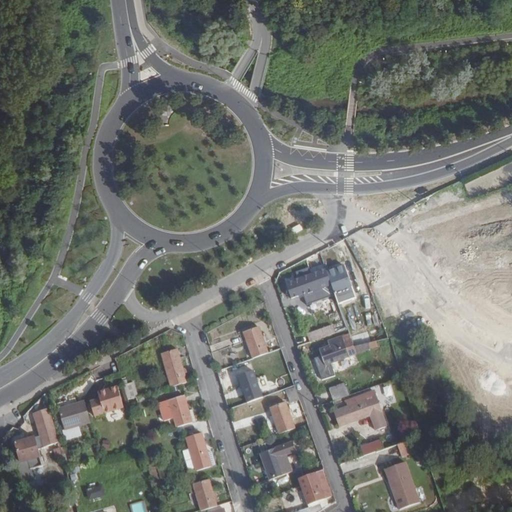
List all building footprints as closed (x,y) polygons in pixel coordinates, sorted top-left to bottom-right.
[(275,214),(285,217),(287,210),(277,207),(275,214)] [(511,224),(484,233),(505,299),(511,296),(511,224)] [(329,279),(341,275),(339,267),(327,271),(329,279)] [(292,299),(332,285),(329,279),(327,271),(326,270),(319,273),(319,271),(311,274),(302,277),(286,283),(292,299)] [(336,297),(354,291),(347,273),(341,275),(329,279),(332,285),(336,297)] [(336,297),(338,303),(356,297),(354,291),(336,297)] [(307,335),(310,343),(335,334),(333,326),(307,335)] [(253,359),(268,354),(258,328),(243,333),(253,359)] [(326,366),(357,355),(357,354),(354,347),(349,334),(327,342),(329,347),(320,350),(326,366)] [(357,354),(379,347),(377,341),(354,347),(357,354)] [(171,388),(186,383),(176,350),(161,355),(171,388)] [(238,377),(247,403),(262,398),(253,372),(238,377)] [(133,384),(123,386),(127,400),(138,397),(133,384)] [(330,389),(334,401),(349,396),(345,384),(330,389)] [(299,401),(294,387),(285,390),(290,404),(299,401)] [(90,403),(94,416),(122,408),(116,388),(98,394),(99,400),(90,403)] [(371,393),(349,401),(351,405),(334,412),(340,427),(371,416),(376,431),(387,427),(374,392),(371,393)] [(144,401),(142,396),(138,397),(127,400),(129,405),(144,401)] [(168,401),(176,428),(192,423),(188,411),(183,397),(168,401)] [(90,423),(84,402),(58,410),(64,430),(90,423)] [(270,409),(279,434),(295,429),(286,403),(270,409)] [(58,442),(49,408),(33,414),(40,436),(14,444),(21,471),(41,465),(37,449),(58,442)] [(196,472),(211,468),(209,459),(207,454),(201,434),(186,439),(196,472)] [(387,438),(390,446),(397,443),(394,435),(387,438)] [(453,441),(456,452),(470,448),(466,437),(453,441)] [(361,447),(365,456),(384,449),(381,440),(361,447)] [(407,441),(397,444),(401,456),(411,453),(407,441)] [(439,457),(425,462),(428,472),(433,489),(448,484),(468,478),(482,473),(495,469),(493,463),(487,442),(473,447),(470,448),(456,452),(453,453),(439,457)] [(269,480),(284,475),(281,467),(278,459),(283,457),(296,452),(293,443),(260,454),(269,480)] [(152,456),(145,459),(152,483),(160,480),(152,456)] [(278,459),(281,467),(289,464),(287,461),(285,461),(283,457),(278,459)] [(315,474),(299,480),(309,505),(330,497),(324,479),(321,471),(315,474)] [(167,487),(166,481),(153,485),(154,491),(167,487)] [(201,511),(216,506),(209,481),(193,485),(201,511)] [(86,489),(89,500),(105,496),(102,484),(86,489)] [(379,511),(384,511),(393,511),(402,509),(399,503),(390,506),(390,507),(384,509),(379,495),(375,484),(359,490),(366,511),(379,511)] [(390,507),(390,506),(385,493),(379,495),(384,509),(390,507)] [(134,511),(144,511),(143,502),(133,504),(134,511)]
